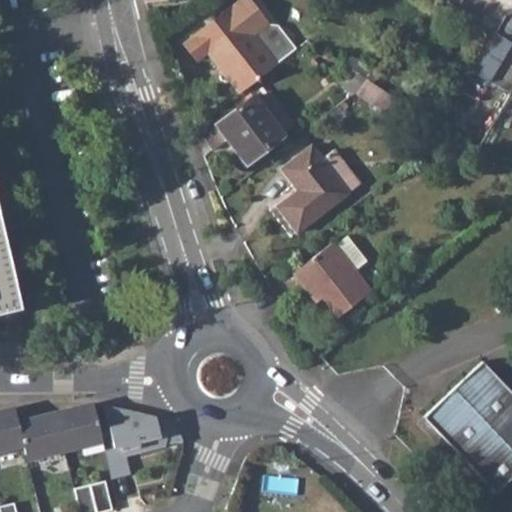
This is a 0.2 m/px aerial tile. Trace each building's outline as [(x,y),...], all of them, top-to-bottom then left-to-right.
[(267,23),(248,0),(238,0),(184,43),(196,59),(207,51),(221,69),(224,67),(242,90),(296,48),(277,24),(267,23)] [(475,71),(493,80),(511,42),(511,38),(495,30),(475,71)] [(371,71),(364,66),(358,74),(359,74),(366,79),(371,71)] [(221,69),(239,92),(242,90),(224,67),(221,69)] [(355,92),(369,81),(366,79),(359,74),(343,87),(353,93),(355,92)] [(404,97),(375,79),(372,83),(398,99),(401,102),(404,97)] [(355,92),(389,114),(398,99),(372,83),(369,81),(355,92)] [(291,122),(272,98),(262,106),(253,94),(201,137),(212,151),(231,137),(250,161),(284,133),(281,129),(291,122)] [(439,103),(433,99),(423,116),(430,119),(439,103)] [(321,158),(310,144),(280,168),(288,178),(297,189),(276,205),(296,232),(360,183),(333,148),(321,158)] [(0,311),(19,307),(0,225),(0,311)] [(333,242),(293,272),(315,302),(322,297),(336,317),(371,291),(354,270),(365,262),(346,236),(335,244),(333,242)] [(511,475),(511,393),(482,361),(423,417),(494,493),(511,475)] [(100,436),(92,404),(70,409),(71,413),(56,417),(64,451),(81,448),(80,441),(100,436)] [(133,410),(103,405),(113,448),(121,446),(124,455),(164,445),(170,422),(165,419),(133,410)] [(0,444),(4,444),(6,451),(23,446),(17,422),(14,411),(0,414),(0,444)] [(39,416),(17,422),(23,446),(25,454),(46,449),(47,456),(64,451),(56,417),(40,420),(39,416)] [(101,511),(111,509),(104,480),(89,484),(95,511),(101,511)] [(78,511),(95,511),(89,484),(73,488),(78,511)] [(15,511),(13,503),(0,505),(0,511),(15,511)]
